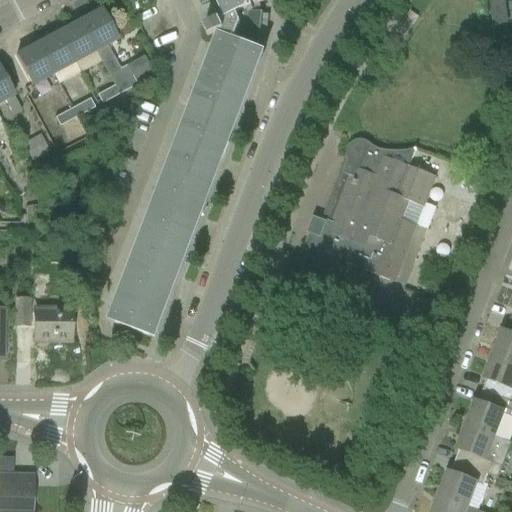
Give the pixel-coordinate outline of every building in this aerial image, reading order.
[(266,2),(264,0),(221,0),(224,6),(227,13),(230,18),(224,21),(223,20),(203,29),(204,32),(207,38),(216,34),(217,37),(223,39),(114,325),(151,339),(260,53),(257,52),(262,15),(258,5),(266,2)] [(504,0),(488,0),(494,22),(509,18),(504,0)] [(114,86),(119,97),(135,89),(134,88),(154,77),(147,63),(146,63),(143,57),(119,71),(106,47),(117,41),(101,12),(99,13),(79,24),(94,53),(95,53),(109,78),(114,86)] [(404,38),(418,19),(410,13),(396,32),(404,38)] [(94,53),(79,24),(58,35),(74,64),(94,53)] [(58,35),(38,46),(58,84),(79,73),(74,64),(58,35)] [(31,88),(53,75),(58,85),(58,84),(38,46),(17,57),(17,58),(16,57),(15,58),(31,88)] [(511,50),(503,52),(505,64),(511,62),(511,50)] [(0,103),(4,102),(12,118),(21,113),(13,97),(0,71),(0,103)] [(119,97),(114,86),(97,96),(101,106),(119,97)] [(73,109),(77,118),(94,109),(89,100),(73,109)] [(77,118),(73,109),(54,119),(59,128),(77,118)] [(49,154),(40,136),(22,146),(31,163),(49,154)] [(416,227),(402,222),(409,204),(423,209),(435,178),(409,169),(415,153),(416,152),(417,152),(416,150),(414,151),(400,153),(385,151),(372,147),(366,143),(360,141),(354,143),(349,147),(346,153),(346,159),(347,162),(343,173),(340,172),(333,192),(321,223),(315,221),(310,235),(316,237),(310,252),(368,274),(395,284),(416,227)] [(40,208),(26,208),(25,208),(25,226),(40,225),(40,208)] [(29,300),(14,300),(13,328),(29,328),(29,300)] [(34,343),(70,343),(70,312),(34,312),(34,343)] [(511,322),(509,322),(505,333),(501,332),(492,355),(511,362),(511,322)] [(486,381),(482,392),(511,403),(511,362),(492,355),(483,380),(486,381)] [(474,402),(465,426),(497,438),(504,416),(511,419),(511,403),(482,392),(478,404),(474,402)] [(466,455),(462,466),(488,475),(498,479),(511,444),(497,438),(465,426),(456,451),(466,455)] [(447,473),(438,497),(478,511),(488,486),(484,485),(488,475),(462,466),(457,477),(447,473)] [(0,511),(31,511),(32,486),(25,486),(25,477),(33,477),(33,476),(0,474),(0,511)] [(478,511),(438,497),(432,511),(478,511)]
